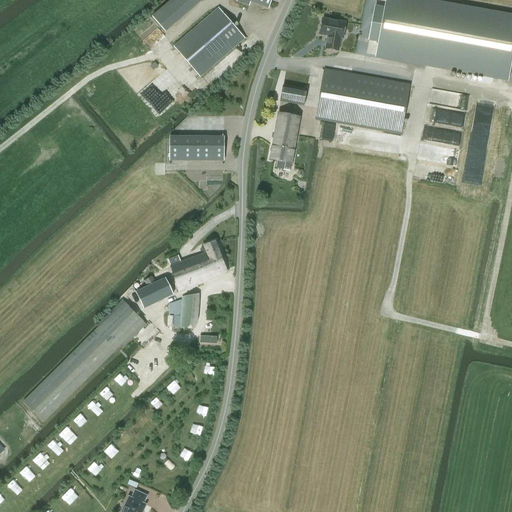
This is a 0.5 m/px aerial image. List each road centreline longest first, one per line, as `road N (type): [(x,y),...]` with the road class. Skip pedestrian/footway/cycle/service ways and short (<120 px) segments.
road 1 (unclassified): [(186,511),(209,467),(233,373),(252,99),(291,0)]
road 2 (track): [(0,150),(90,78),(160,51)]
